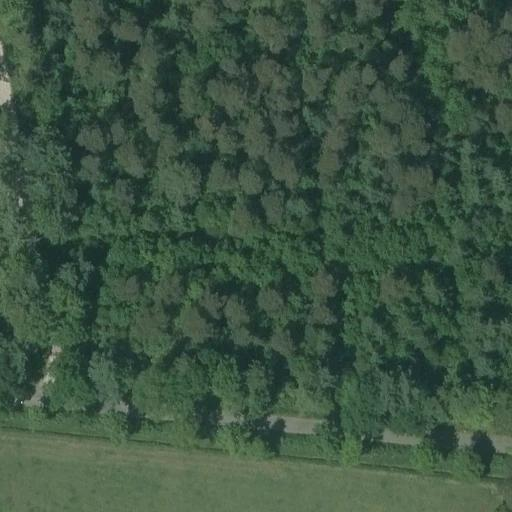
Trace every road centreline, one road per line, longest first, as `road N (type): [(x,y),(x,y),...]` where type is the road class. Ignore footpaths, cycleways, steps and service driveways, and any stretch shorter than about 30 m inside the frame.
road 1 (unclassified): [(511,447),(0,398)]
road 2 (track): [(0,76),(59,404)]
